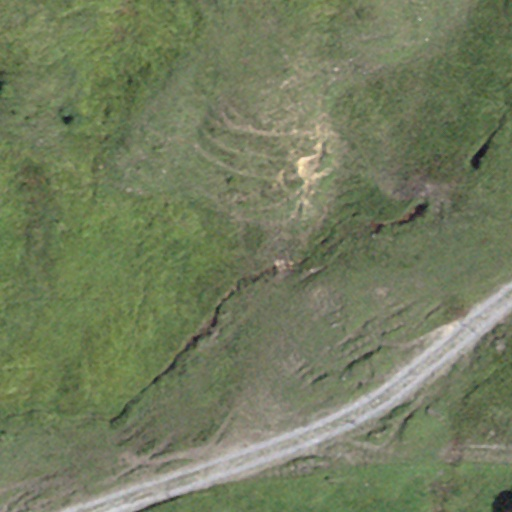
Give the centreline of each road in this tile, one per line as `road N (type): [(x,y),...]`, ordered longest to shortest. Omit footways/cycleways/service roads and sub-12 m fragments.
road 1 (track): [(511,294),(412,375),(272,453)]
road 2 (track): [(272,453),(97,511)]
